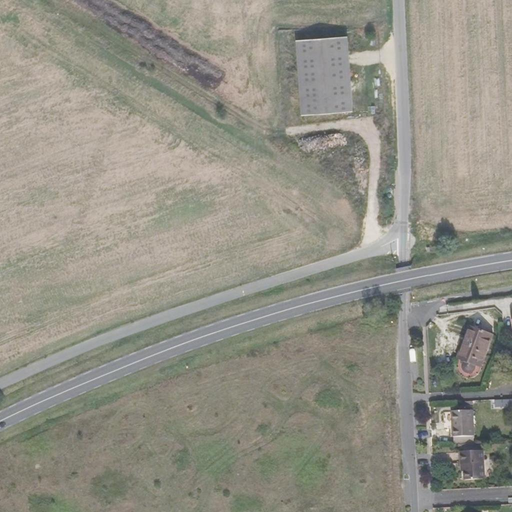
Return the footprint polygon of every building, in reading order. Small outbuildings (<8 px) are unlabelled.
[(296,36),(300,113),(350,110),(345,33),(296,36)] [(471,325),(458,357),(462,359),(474,327),(471,325)] [(462,359),(458,357),(458,359),(464,362),(463,365),(463,367),(463,368),(464,370),(465,371),(466,372),(469,373),(472,372),(475,370),(477,366),(481,367),(494,334),(474,327),(462,359)] [(473,410),(453,411),(454,437),(474,436),(473,410)] [(461,452),(462,464),(464,464),(465,471),(465,480),(485,479),(483,450),(461,452)]
